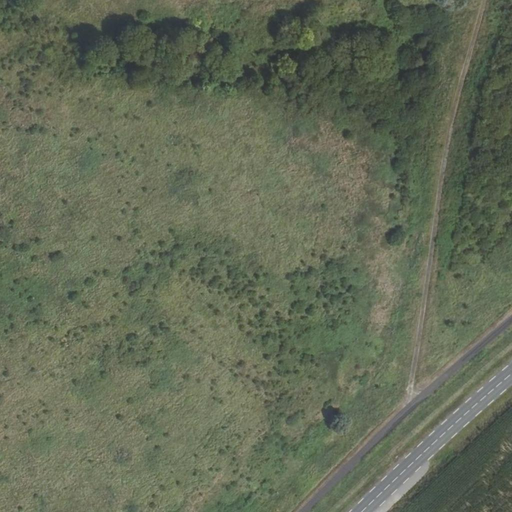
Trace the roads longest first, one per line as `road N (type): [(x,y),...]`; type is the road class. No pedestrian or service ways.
road 1 (track): [(480,0),(438,166),(410,401)]
road 2 (secondary): [(511,375),(362,511)]
